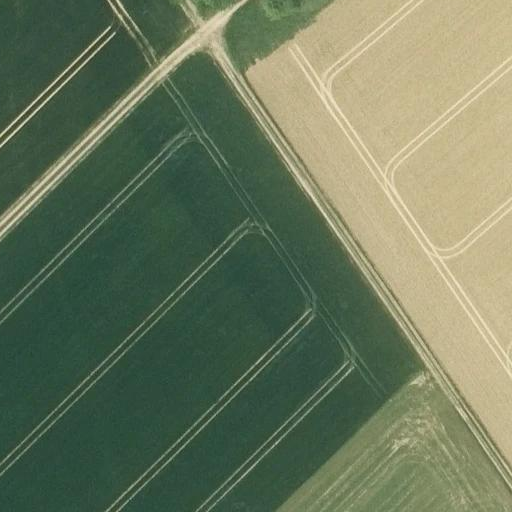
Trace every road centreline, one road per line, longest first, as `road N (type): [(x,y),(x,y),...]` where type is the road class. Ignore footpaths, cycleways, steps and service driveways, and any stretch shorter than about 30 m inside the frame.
road 1 (track): [(183,0),(511,481)]
road 2 (track): [(0,226),(236,0)]
